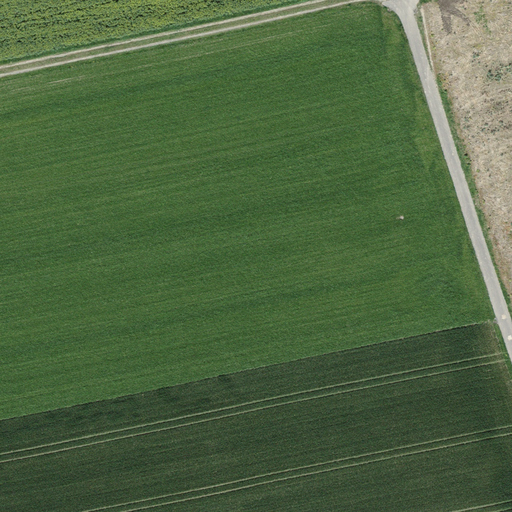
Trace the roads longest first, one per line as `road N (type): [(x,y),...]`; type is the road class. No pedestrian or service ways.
road 1 (track): [(511,352),(396,0)]
road 2 (track): [(0,65),(315,0)]
